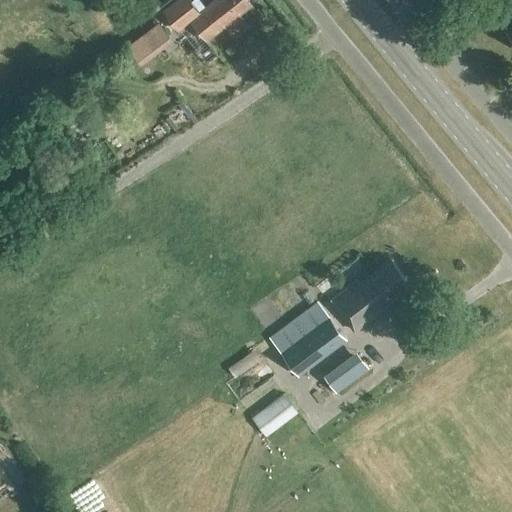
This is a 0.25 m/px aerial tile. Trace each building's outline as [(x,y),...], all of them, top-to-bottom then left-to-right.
[(138,0),(150,15),(160,8),(154,0),(138,0)] [(201,13),(191,1),(189,0),(174,0),(161,11),(167,19),(177,30),(190,22),(201,13)] [(246,0),(216,0),(201,13),(190,22),(206,41),(250,5),(246,0)] [(173,41),(158,22),(126,47),(141,66),(173,41)] [(69,92),(52,105),(48,107),(68,134),(89,119),(69,92)] [(410,287),(392,263),(389,258),(357,282),(355,279),(329,298),(354,331),(389,305),(388,303),(410,287)] [(347,341),(319,302),(269,338),(299,377),(347,341)] [(227,367),(234,377),(260,358),(253,348),(227,367)] [(323,375),(333,387),(336,391),(367,366),(355,351),(323,375)] [(251,418),(265,436),(297,410),(283,392),(251,418)]
